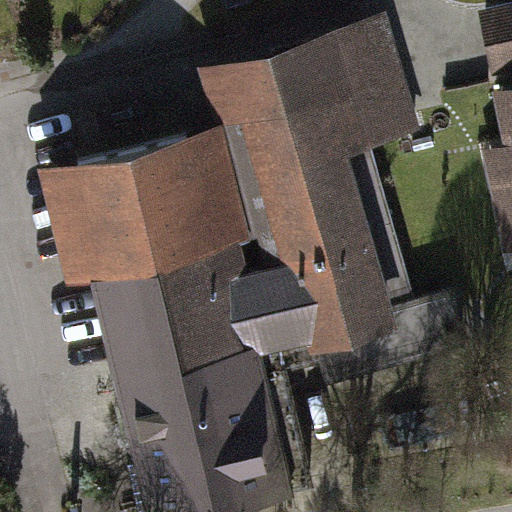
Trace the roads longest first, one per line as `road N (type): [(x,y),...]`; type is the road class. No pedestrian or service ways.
road 1 (residential): [(0,125),(75,100),(118,70),(184,0)]
road 2 (residential): [(0,315),(36,440)]
